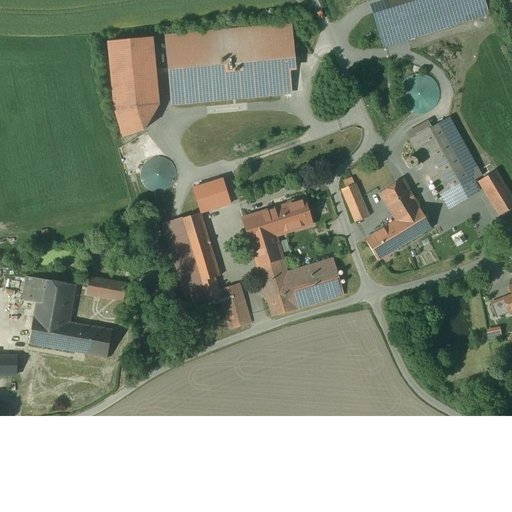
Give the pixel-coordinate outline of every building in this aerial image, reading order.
[(481,0),(374,0),(363,4),(380,48),(488,14),(481,0)] [(292,24),(167,36),(173,106),(299,94),(292,24)] [(114,40),(121,134),(165,131),(158,36),(114,40)] [(412,70),(408,73),(405,77),(403,83),(404,91),(409,97),(416,101),(423,102),(430,100),(434,96),(437,92),(439,84),(437,77),(433,72),(427,68),(418,67),(412,70)] [(482,176),(449,117),(409,140),(447,208),(478,191),(473,181),(482,176)] [(157,157),(154,157),(152,158),(150,159),(147,160),(146,162),(144,163),(143,165),(142,167),(141,169),(141,170),(140,172),(140,175),(140,178),(141,180),(141,181),(142,183),(143,185),(145,187),(146,188),(147,189),(149,190),(151,191),(153,192),(156,192),(159,193),(162,192),(165,191),(167,190),(169,189),(170,187),(172,186),(173,184),(174,181),(175,180),(175,178),(176,176),(176,174),(175,172),(175,170),(174,168),(173,165),(171,163),(170,161),(168,160),(166,159),(164,158),(162,158),(160,157),(157,157)] [(511,197),(496,171),(478,181),(500,216),(511,208),(511,197)] [(354,184),(352,178),(343,182),(346,188),(342,189),(355,222),(368,217),(354,184)] [(222,179),(193,188),(201,213),(230,204),(222,179)] [(431,228),(402,179),(379,193),(395,221),(408,242),(431,228)] [(287,205),(242,219),(250,244),(275,236),(312,224),(305,199),(295,202),(294,199),(287,201),(287,205)] [(219,276),(200,213),(163,224),(191,312),(222,303),(218,291),(214,278),(219,276)] [(395,221),(365,239),(378,261),(408,242),(395,221)] [(275,236),(250,244),(263,287),(289,280),(287,273),(275,236)] [(287,273),(289,280),(263,287),(272,316),(344,295),(333,259),(287,273)] [(76,285),(26,277),(22,300),(36,303),(33,317),(28,344),(107,358),(111,330),(69,323),(76,285)] [(126,284),(89,278),(86,294),(123,300),(126,284)] [(170,284),(155,289),(164,317),(179,312),(170,284)] [(239,285),(218,291),(222,303),(230,329),(251,323),(239,285)] [(504,298),(491,304),(496,318),(509,313),(504,298)] [(16,357),(0,356),(0,375),(16,375),(16,357)]
